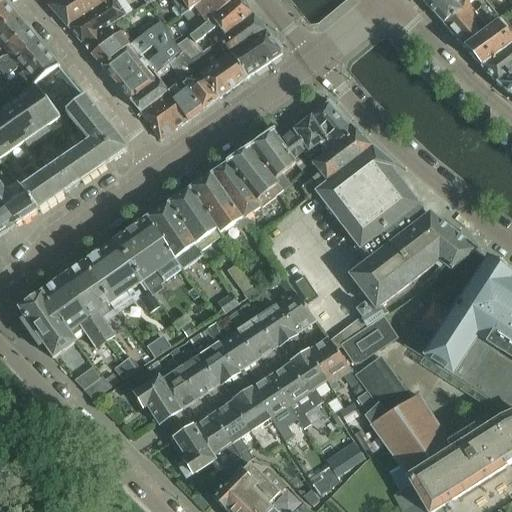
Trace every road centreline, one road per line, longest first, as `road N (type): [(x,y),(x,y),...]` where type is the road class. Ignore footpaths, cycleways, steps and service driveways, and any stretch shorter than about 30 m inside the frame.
road 1 (unclassified): [(511,241),(386,137),(315,60)]
road 2 (residential): [(118,465),(342,320)]
road 3 (residential): [(24,0),(162,170)]
road 4 (unclassified): [(0,288),(162,170)]
road 5 (unclassified): [(162,170),(315,60)]
road 6 (unclassified): [(391,0),(511,123)]
road 7 (residential): [(0,346),(118,465)]
